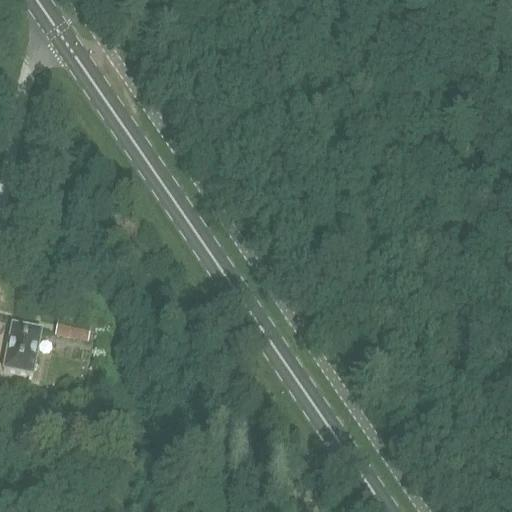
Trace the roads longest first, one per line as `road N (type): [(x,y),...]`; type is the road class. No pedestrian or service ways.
road 1 (primary): [(387,511),(60,41)]
road 2 (residential): [(0,202),(26,67),(60,41)]
